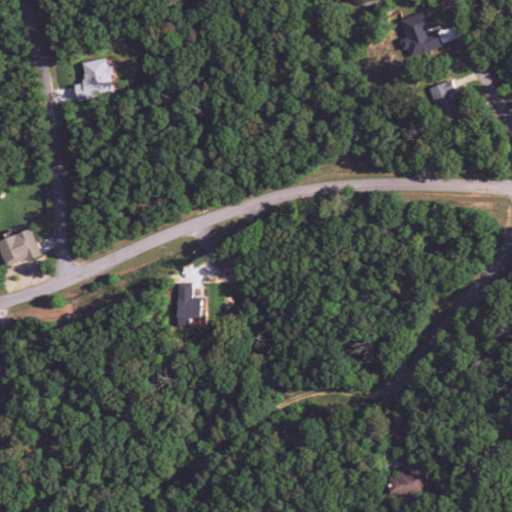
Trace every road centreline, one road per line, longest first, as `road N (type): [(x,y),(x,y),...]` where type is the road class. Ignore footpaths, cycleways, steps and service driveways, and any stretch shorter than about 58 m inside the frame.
road 1 (residential): [(0,305),(283,200),(380,188),(511,192)]
road 2 (residential): [(511,246),(398,389),(302,400),(173,484),(151,511)]
road 3 (residential): [(72,284),(52,86),(27,0)]
road 4 (residential): [(5,305),(10,369),(0,455)]
road 5 (residential): [(511,123),(454,0)]
